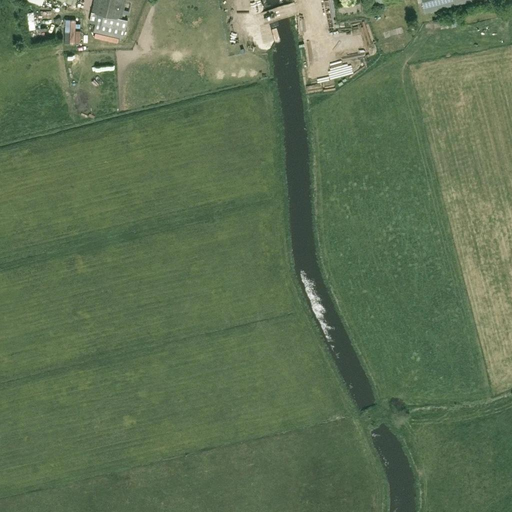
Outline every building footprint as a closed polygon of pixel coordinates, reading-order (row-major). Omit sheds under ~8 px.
[(94,0),(92,11),(89,22),(91,22),(95,23),(94,31),(123,38),(128,19),(121,17),(125,0),(94,0)] [(422,0),(425,11),(470,0),(422,0)] [(83,26),(77,26),(77,15),(72,15),(71,38),(83,38),(83,26)] [(436,24),(437,31),(449,29),(448,22),(436,24)] [(72,59),(78,57),(76,50),(70,52),(72,59)]
